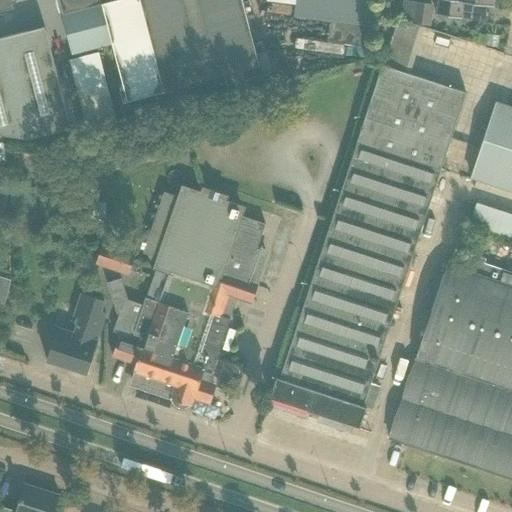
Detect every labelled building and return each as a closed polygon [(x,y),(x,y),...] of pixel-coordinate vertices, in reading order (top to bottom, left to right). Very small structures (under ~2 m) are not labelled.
[(0,0),(0,12),(13,9),(11,4),(16,3),(15,0),(0,0)] [(112,45),(127,101),(259,67),(241,0),(58,0),(72,54),(109,45),(112,45)] [(293,0),(291,17),(330,22),(327,43),(366,48),(372,0),(293,0)] [(404,0),(402,20),(407,21),(428,24),(431,4),(404,0)] [(492,7),(492,0),(456,0),(457,1),(450,0),(438,0),(437,16),(471,20),(473,4),(492,7)] [(395,20),(388,59),(413,63),(420,24),(395,20)] [(71,129),(49,46),(44,27),(0,38),(0,135),(28,140),(71,129)] [(117,123),(99,52),(68,60),(86,131),(117,123)] [(438,76),(442,67),(418,58),(415,66),(438,76)] [(373,391),(369,389),(466,93),(382,65),(279,379),(276,378),(269,399),(359,428),(366,407),(363,407),(365,399),(368,400),(370,395),(371,395),(373,391)] [(511,107),(497,103),(471,179),(511,191),(511,107)] [(194,397),(202,400),(207,385),(200,382),(204,370),(212,373),(237,298),(238,298),(239,294),(237,293),(241,282),(249,284),(260,250),(257,249),(265,224),(239,215),(241,209),(222,203),(224,198),(225,197),(203,189),(203,191),(201,196),(182,189),(175,212),(165,216),(159,236),(164,246),(156,268),(169,272),(159,303),(144,298),(139,314),(133,331),(146,336),(142,348),(141,348),(135,364),(133,371),(134,372),(131,379),(132,380),(135,387),(138,388),(138,389),(171,400),(174,405),(178,408),(184,408),(189,406),(191,407),(194,397)] [(9,191),(10,212),(34,211),(33,190),(9,191)] [(469,226),(511,241),(511,216),(476,204),(469,226)] [(96,264),(129,275),(134,258),(101,247),(96,264)] [(389,438),(511,478),(511,272),(483,264),(485,259),(468,254),(463,269),(447,264),(389,438)] [(120,334),(112,356),(135,364),(141,348),(142,348),(146,336),(133,331),(139,314),(129,311),(130,308),(121,279),(106,283),(117,314),(119,314),(113,331),(120,334)] [(57,328),(46,361),(86,374),(93,355),(97,341),(106,313),(101,312),(104,301),(81,294),(73,317),(79,319),(74,333),(57,328)] [(0,506),(0,511),(53,511),(59,496),(24,484),(15,511),(0,506)]
